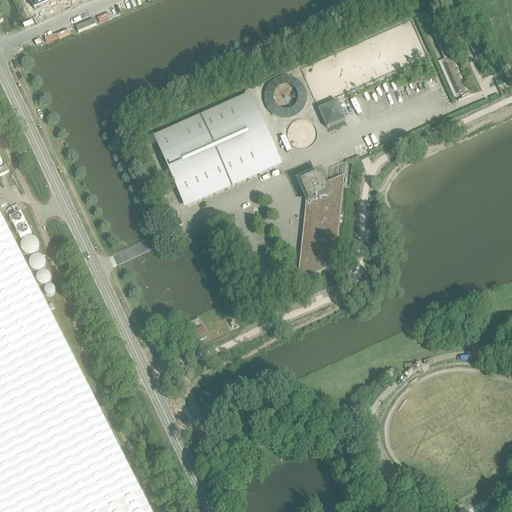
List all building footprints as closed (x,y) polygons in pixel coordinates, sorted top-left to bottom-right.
[(42,0),(29,0),(35,11),(36,10),(46,6),(42,0)] [(261,108),(298,122),(310,93),(303,90),(306,84),(275,72),(261,108)] [(248,99),(242,102),(245,107),(250,105),(248,99)] [(318,109),(327,129),(347,120),(338,100),(318,109)] [(250,105),(245,107),(239,110),(237,104),(157,139),(187,206),(277,165),(250,105)] [(0,169),(0,176),(9,172),(7,166),(0,169)] [(335,266),(343,188),(344,176),(324,185),(320,175),(299,184),(308,204),(309,204),(303,259),(300,259),(297,282),(335,266)] [(0,511),(149,511),(38,291),(0,215),(0,511)] [(207,336),(203,327),(192,332),(197,341),(207,336)]
